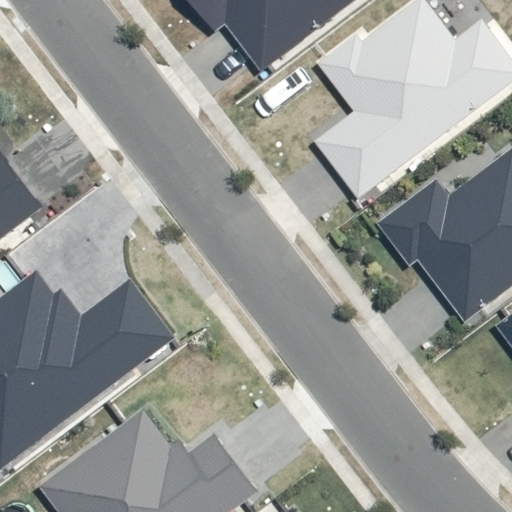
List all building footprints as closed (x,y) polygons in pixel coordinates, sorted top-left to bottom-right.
[(200,0),(224,30),(235,21),(271,68),(360,0),(200,0)] [(327,64),(363,112),(324,140),(366,196),(511,88),(511,42),(494,19),(464,41),(433,0),(429,0),(373,42),(367,35),(327,64)] [(0,244),(53,205),(0,133),(0,244)] [(418,265),(427,258),(472,318),(511,287),(511,155),(457,196),(445,180),(387,224),(418,265)] [(45,274),(0,308),(0,456),(8,467),(180,332),(137,277),(90,313),(71,288),(62,295),(45,274)] [(238,511),(272,487),(223,423),(182,454),(148,409),(47,485),(67,511),(238,511)]
